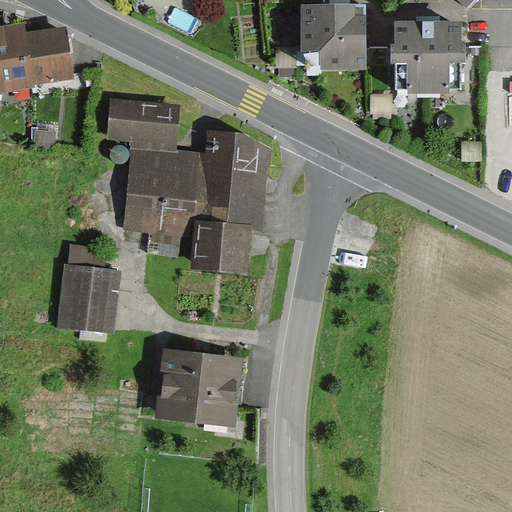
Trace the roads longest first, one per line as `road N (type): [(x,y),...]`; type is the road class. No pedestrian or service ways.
road 1 (residential): [(337,147),(289,380),(290,511)]
road 2 (unclassified): [(62,0),(337,147)]
road 3 (unclassified): [(337,147),(511,233)]
